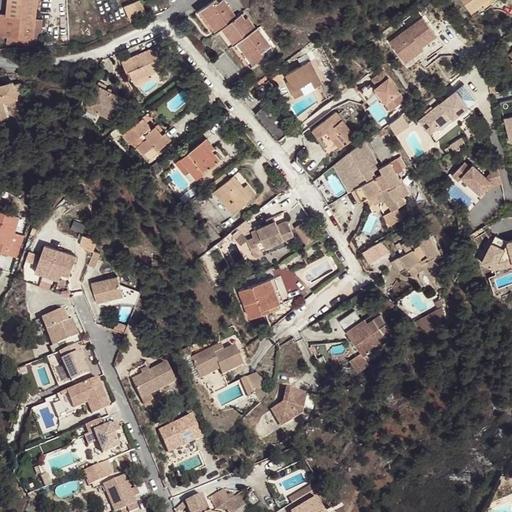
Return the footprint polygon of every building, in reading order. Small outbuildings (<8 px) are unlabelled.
[(36,19),(38,0),(9,0),(8,14),(0,13),(0,35),(8,37),(33,40),(36,19)] [(146,16),(140,0),(125,7),(131,22),(146,16)] [(211,2),(201,9),(217,32),(219,30),(224,27),(235,43),(240,39),(251,55),(249,56),(255,64),(264,58),(262,54),(266,50),(271,47),(258,27),(256,29),(248,17),(245,19),(242,14),(237,18),(224,0),(221,0),(218,2),(214,6),(211,2)] [(458,0),(452,0),(450,2),(462,20),(467,16),(465,14),(467,12),(458,0)] [(461,0),(471,13),(483,4),(488,0),(461,0)] [(217,32),(201,9),(197,12),(213,34),(217,32)] [(391,40),(403,57),(420,44),(422,47),(438,35),(424,16),(391,40)] [(43,20),(36,19),(33,40),(8,37),(7,43),(39,47),(43,20)] [(230,47),(235,43),(224,27),(219,30),(230,47)] [(426,52),(430,57),(446,45),(438,35),(422,47),(426,52)] [(252,66),(255,64),(249,56),(251,55),(240,39),(235,43),(252,66)] [(403,57),(409,65),(426,52),(422,47),(420,44),(403,57)] [(134,62),(123,66),(126,73),(129,71),(134,82),(148,76),(159,71),(161,74),(169,71),(158,46),(131,57),(134,62)] [(230,80),(240,71),(224,52),(214,61),(230,80)] [(123,66),(134,62),(131,57),(121,61),(123,66)] [(315,87),(322,83),(311,61),(286,75),(289,80),(294,89),(301,86),(304,92),(315,87)] [(367,79),(372,85),(367,89),(375,99),(366,107),(376,119),(401,99),(377,70),(367,79)] [(150,79),(148,76),(134,82),(135,86),(150,79)] [(304,92),(301,86),(294,89),(289,80),(287,81),(295,97),(304,92)] [(13,82),(0,85),(0,126),(3,126),(0,119),(6,117),(2,103),(6,102),(18,99),(17,97),(14,85),(13,82)] [(20,83),(14,85),(17,97),(23,95),(20,83)] [(454,117),(477,99),(465,83),(426,114),(437,128),(453,115),(454,117)] [(124,99),(97,85),(86,107),(88,108),(97,113),(113,121),(124,99)] [(511,99),(501,102),(511,142),(511,141),(511,99)] [(276,140),(294,127),(267,102),(255,114),(276,140)] [(336,111),(312,129),(325,146),(323,148),(330,156),(356,136),(336,111)] [(389,134),(404,126),(398,114),(383,122),(389,134)] [(426,114),(420,119),(431,133),(437,128),(426,114)] [(143,118),(123,135),(130,143),(137,147),(143,155),(144,154),(154,145),(156,148),(158,150),(167,143),(161,136),(163,135),(156,127),(146,135),(143,132),(150,126),(143,118)] [(158,124),(156,127),(163,135),(161,136),(167,143),(171,139),(166,132),(165,132),(158,124)] [(207,138),(201,142),(218,163),(220,160),(212,150),(215,148),(207,138)] [(379,168),(364,141),(340,160),(356,188),(368,181),(364,173),(372,169),(373,171),(379,168)] [(181,158),(197,178),(218,163),(201,142),(181,158)] [(154,145),(144,154),(146,156),(156,148),(154,145)] [(403,170),(397,158),(380,168),(382,173),(376,177),(373,171),(372,169),(364,173),(368,181),(356,188),(362,201),(370,197),(371,199),(376,196),(380,202),(385,199),(392,211),(397,208),(405,204),(402,197),(410,192),(404,182),(402,183),(397,173),(403,170)] [(356,188),(340,160),(335,164),(350,192),(356,188)] [(495,184),(503,182),(499,166),(490,168),(491,172),(488,176),(474,164),(471,167),(465,161),(454,174),(460,180),(463,177),(482,194),(489,186),(493,182),(495,184)] [(317,170),(320,174),(326,169),(323,165),(317,170)] [(225,173),(213,182),(218,188),(214,191),(232,213),(252,197),(244,187),(234,175),(230,179),(225,173)] [(318,188),(327,203),(338,196),(328,181),(318,188)] [(248,184),(244,187),(252,197),(256,194),(248,184)] [(376,196),(371,199),(374,205),(380,202),(376,196)] [(403,219),(397,208),(392,211),(385,215),(390,225),(403,219)] [(0,249),(0,252),(16,257),(23,236),(15,233),(20,217),(0,210),(0,241),(3,242),(0,249)] [(294,235),(287,220),(277,225),(273,216),(266,219),(269,224),(252,231),(254,237),(247,240),(255,257),(267,251),(266,248),(284,240),(294,235)] [(234,233),(238,238),(243,234),(239,230),(234,233)] [(407,252),(398,257),(405,270),(408,268),(409,270),(415,267),(418,273),(424,269),(430,282),(432,281),(438,278),(444,275),(440,268),(448,263),(443,253),(441,254),(438,250),(429,233),(418,239),(421,244),(414,247),(410,240),(402,244),(407,252)] [(243,234),(238,238),(242,243),(247,239),(243,234)] [(310,235),(302,240),(305,245),(313,240),(310,235)] [(325,242),(321,235),(316,238),(321,245),(325,242)] [(78,236),(76,246),(90,248),(92,239),(78,236)] [(285,242),(284,240),(266,248),(267,251),(285,242)] [(511,241),(501,240),(494,269),(508,270),(511,268),(511,241)] [(381,241),(362,251),(369,263),(387,252),(381,241)] [(45,244),(35,272),(59,280),(62,273),(69,276),(77,256),(45,244)] [(94,250),(88,265),(94,268),(100,253),(94,250)] [(401,272),(405,270),(398,257),(394,259),(401,272)] [(415,267),(409,270),(412,276),(418,273),(415,267)] [(118,276),(92,283),(97,303),(123,295),(118,276)] [(271,278),(239,290),(250,319),(263,313),(262,310),(269,307),(280,303),(271,278)] [(438,278),(432,281),(437,290),(443,287),(438,278)] [(53,346),(79,335),(72,319),(68,321),(63,310),(41,319),(53,346)] [(377,311),(347,331),(362,354),(351,362),(359,374),(370,366),(364,357),(394,336),(377,311)] [(125,333),(127,326),(116,323),(114,329),(125,333)] [(195,352),(210,346),(208,341),(193,347),(195,352)] [(77,344),(59,352),(62,359),(61,360),(71,381),(90,372),(84,359),(86,358),(82,350),(80,351),(77,344)] [(220,344),(192,356),(201,377),(220,369),(223,375),(243,366),(234,346),(223,351),(220,344)] [(132,380),(141,399),(175,383),(166,363),(149,371),(142,375),(132,380)] [(258,372),(245,378),(251,390),(264,385),(258,372)] [(97,377),(57,395),(60,402),(53,405),(59,419),(76,412),(75,409),(87,403),(96,399),(101,410),(110,406),(97,377)] [(251,390),(245,378),(240,380),(243,385),(248,397),(253,395),(251,390)] [(281,425),(302,412),(307,393),(286,388),(283,403),(272,410),(281,425)] [(92,414),(101,410),(96,399),(87,403),(92,414)] [(169,451),(201,437),(192,415),(159,430),(169,451)] [(100,420),(90,424),(93,432),(84,435),(89,445),(97,441),(103,454),(119,447),(114,434),(120,431),(116,422),(103,428),(100,420)] [(100,463),(84,470),(87,476),(90,484),(106,477),(100,463)] [(124,475),(103,484),(114,511),(115,511),(136,504),(124,475)] [(292,503),(322,485),(319,480),(289,497),(292,503)] [(226,506),(229,511),(231,511),(245,505),(238,492),(228,497),(224,488),(211,495),(218,510),(226,506)] [(185,502),(189,511),(208,511),(201,495),(185,502)] [(325,511),(316,496),(291,511),(325,511)]
